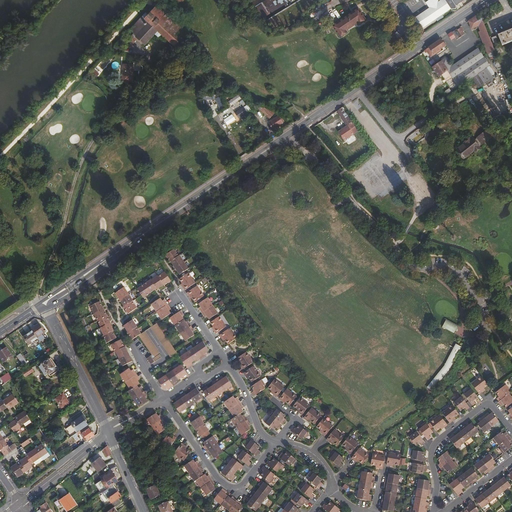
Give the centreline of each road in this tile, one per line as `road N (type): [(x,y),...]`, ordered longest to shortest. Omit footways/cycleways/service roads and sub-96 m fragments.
road 1 (primary): [(355,90),(42,302)]
road 2 (unclassified): [(161,65),(86,151),(37,292),(42,302)]
road 3 (residential): [(162,398),(228,485),(244,482),(274,442)]
road 4 (residential): [(511,429),(486,403),(434,444),(433,511)]
road 5 (primary): [(487,0),(355,90)]
road 6 (residential): [(42,302),(108,429)]
